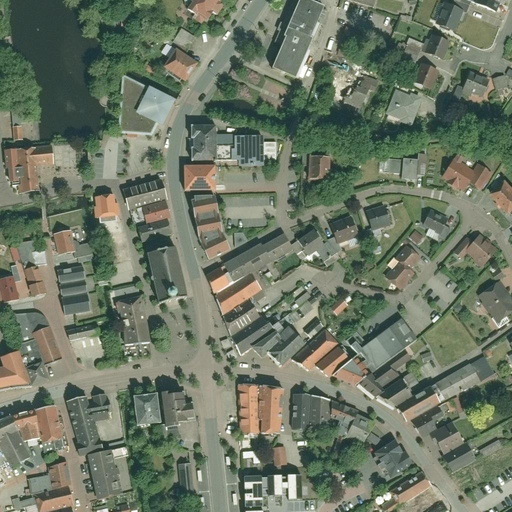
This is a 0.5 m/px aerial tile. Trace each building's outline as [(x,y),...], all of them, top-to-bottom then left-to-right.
[(190,0),(185,9),(210,24),(214,16),(218,18),(228,2),(224,0),(190,0)] [(282,37),(268,69),(293,79),(311,39),(305,37),(318,7),(301,0),(293,0),(278,35),(282,37)] [(435,0),(430,16),(447,22),(453,4),(464,8),(466,0),(435,0)] [(398,35),(421,46),(436,53),(447,29),(429,21),(422,37),(401,28),(398,35)] [(185,81),(199,59),(187,52),(196,38),(177,27),(162,50),(167,54),(159,65),(185,81)] [(435,65),(420,59),(413,79),(427,84),(435,65)] [(476,92),(484,73),(461,63),(453,82),(476,92)] [(338,69),(329,94),(355,104),(364,79),(338,69)] [(388,94),(382,107),(405,116),(416,90),(408,86),(413,79),(388,70),(379,91),(388,94)] [(175,100),(147,85),(121,75),(117,134),(151,136),(157,124),(161,126),(168,112),(175,100)] [(490,79),(493,90),(506,86),(502,75),(490,79)] [(7,117),(9,133),(18,131),(16,116),(7,117)] [(216,146),(216,127),(191,127),(192,162),(216,162),(216,146)] [(216,146),(216,162),(240,162),(240,167),(262,168),(262,138),(236,138),(235,147),(216,146)] [(5,189),(34,187),(32,157),(48,156),(47,139),(12,141),(14,167),(3,168),(5,189)] [(305,179),(325,179),(325,189),(340,189),(340,166),(326,166),(327,151),(305,151),(305,179)] [(418,176),(419,155),(410,155),(410,160),(397,159),(397,164),(387,163),(386,173),(396,173),(396,181),(414,182),(414,176),(418,176)] [(481,189),(490,175),(475,166),(472,172),(463,166),(467,161),(457,155),(442,178),(465,192),(471,183),(481,189)] [(215,192),(214,167),(190,167),(184,168),(184,191),(215,192)] [(508,217),(511,213),(511,186),(507,181),(490,196),(508,217)] [(166,200),(162,182),(124,193),(129,210),(166,200)] [(95,219),(119,215),(116,205),(114,205),(114,196),(95,198),(96,208),(94,208),(95,219)] [(190,198),(199,246),(208,261),(229,251),(224,238),(215,196),(190,198)] [(143,216),(146,227),(168,221),(170,220),(165,202),(131,212),(133,219),(143,216)] [(385,207),(366,213),(371,227),(363,229),(369,245),(378,242),(374,232),(391,226),(385,207)] [(430,209),(422,225),(436,232),(433,238),(446,243),(453,227),(445,223),(448,217),(430,209)] [(351,219),(330,226),(337,244),(346,241),(358,236),(351,219)] [(146,256),(159,305),(187,298),(175,248),(163,251),(161,239),(172,236),(168,221),(146,227),(138,229),(142,244),(156,240),(158,252),(146,256)] [(412,230),(406,238),(414,244),(420,236),(412,230)] [(320,244),(311,231),(295,242),(305,256),(312,251),(322,266),(337,256),(327,240),(320,244)] [(58,256),(76,252),(73,233),(54,237),(58,256)] [(26,292),(42,287),(34,261),(42,258),(38,244),(31,246),(28,234),(10,239),(13,249),(17,266),(26,292)] [(482,269),(497,251),(477,234),(471,241),(467,238),(454,253),(462,260),(466,256),(482,269)] [(249,274),(292,249),(285,236),(263,248),(261,246),(237,260),(246,275),(249,274)] [(408,267),(416,258),(401,245),(392,256),(394,259),(380,275),(399,291),(415,273),(408,267)] [(0,295),(12,293),(6,268),(17,266),(13,249),(0,251),(0,295)] [(237,260),(206,277),(213,294),(246,275),(237,260)] [(491,276),(498,270),(492,263),(485,269),(491,276)] [(65,316),(90,312),(86,286),(83,267),(57,272),(65,316)] [(248,300),(261,292),(249,274),(246,275),(213,294),(222,317),(248,300)] [(507,318),(511,313),(511,301),(499,284),(478,299),(490,317),(488,319),(496,331),(510,322),(507,318)] [(295,306),(308,296),(304,292),(292,302),(295,306)] [(125,330),(146,325),(141,299),(116,304),(118,314),(121,313),(125,330)] [(222,317),(230,337),(260,318),(248,300),(222,317)] [(336,317),(344,304),(338,300),(329,313),(336,317)] [(27,333),(46,327),(43,320),(39,315),(33,313),(4,315),(15,346),(30,341),(27,333)] [(411,332),(397,313),(363,337),(357,342),(373,362),(401,341),(411,332)] [(230,337),(240,356),(252,348),(275,333),(271,328),(270,326),(267,327),(261,318),(260,318),(230,337)] [(261,359),(266,354),(274,361),(301,337),(283,319),(271,328),(275,333),(252,348),(261,359)] [(333,338),(320,322),(287,353),(297,360),(305,364),(311,358),(333,338)] [(363,337),(352,324),(341,333),(352,347),(345,353),(361,372),(373,362),(357,342),(363,337)] [(149,343),(146,325),(125,330),(126,346),(149,343)] [(36,360),(39,367),(59,360),(47,326),(46,327),(27,333),(30,341),(36,360)] [(70,342),(99,335),(97,326),(67,332),(70,342)] [(311,358),(325,371),(345,353),(333,338),(311,358)] [(372,384),(390,401),(390,399),(410,387),(392,363),(406,352),(401,341),(373,362),(361,372),(375,381),(372,384)] [(0,390),(25,388),(18,367),(12,350),(0,353),(0,390)] [(352,379),(368,390),(372,384),(375,381),(361,372),(345,353),(325,371),(340,375),(352,379)] [(390,399),(401,418),(408,414),(436,398),(476,375),(465,356),(425,379),(410,387),(390,399)] [(44,381),(39,367),(36,360),(18,367),(25,388),(44,381)] [(241,435),(258,434),(257,387),(239,386),(241,435)] [(261,434),(279,435),(283,390),(259,387),(259,421),(262,421),(261,434)] [(308,431),(309,396),(299,394),(300,396),(293,396),(292,430),(308,431)] [(86,397),(67,403),(79,445),(76,446),(79,458),(103,452),(94,423),(110,420),(105,395),(93,397),(94,403),(88,404),(86,397)] [(160,424),(157,395),(133,398),(137,427),(160,424)] [(162,397),(165,425),(187,423),(187,420),(193,419),(192,405),(185,406),(183,395),(162,397)] [(329,433),(330,402),(311,397),(310,432),(329,433)] [(464,441),(448,415),(441,405),(436,398),(408,414),(412,420),(422,439),(431,434),(442,452),(464,441)] [(356,418),(358,412),(332,403),(331,418),(344,424),(338,437),(341,437),(340,440),(344,441),(347,438),(356,418)] [(62,449),(52,405),(33,409),(39,438),(42,453),(62,449)] [(39,438),(33,409),(11,415),(21,442),(39,438)] [(21,442),(11,415),(0,418),(0,447),(10,465),(28,457),(21,442)] [(347,438),(362,445),(374,426),(356,418),(347,438)] [(496,440),(476,450),(480,457),(500,447),(496,440)] [(472,461),(475,459),(464,441),(442,452),(444,456),(438,460),(448,476),(472,461)] [(403,455),(395,442),(375,455),(390,478),(411,465),(404,455),(403,455)] [(0,447),(0,481),(15,475),(10,465),(0,447)] [(286,466),(285,449),(273,450),(275,466),(286,466)] [(87,457),(98,501),(119,496),(110,452),(87,457)] [(460,495),(484,481),(472,461),(448,476),(460,495)] [(34,494),(70,486),(71,485),(66,463),(48,469),(50,476),(31,479),(28,481),(31,495),(34,494)] [(179,466),(182,497),(193,496),(190,465),(179,466)] [(420,472),(388,491),(391,496),(379,503),(385,511),(394,511),(400,508),(398,506),(407,504),(430,488),(420,472)] [(262,511),(261,491),(267,490),(267,497),(282,496),(282,490),(287,490),(288,501),(302,500),(301,476),(287,477),(287,485),(281,485),(281,477),(266,478),(266,479),(261,480),(261,477),(243,477),(244,491),(251,491),(251,495),(244,496),(244,508),(247,508),(246,511),(262,511)] [(70,496),(68,488),(34,495),(34,494),(31,495),(32,499),(21,502),(22,508),(37,505),(70,496)] [(412,511),(447,511),(430,488),(407,504),(412,511)] [(70,496),(37,505),(39,511),(47,511),(71,507),(73,507),(70,496)]
